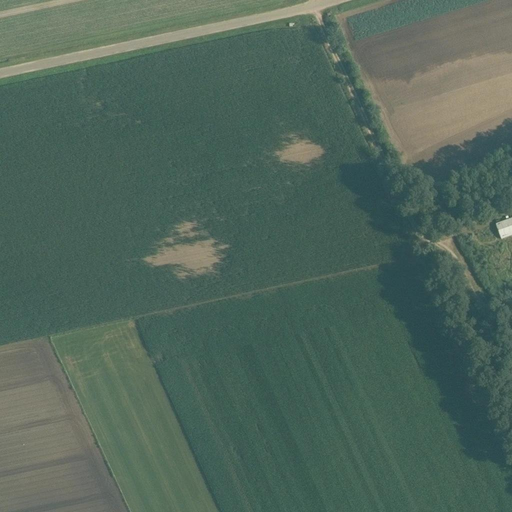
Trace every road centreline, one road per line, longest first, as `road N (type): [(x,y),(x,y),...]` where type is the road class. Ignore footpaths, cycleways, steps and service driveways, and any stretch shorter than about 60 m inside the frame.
road 1 (unclassified): [(0,72),(334,0)]
road 2 (track): [(421,238),(314,6)]
